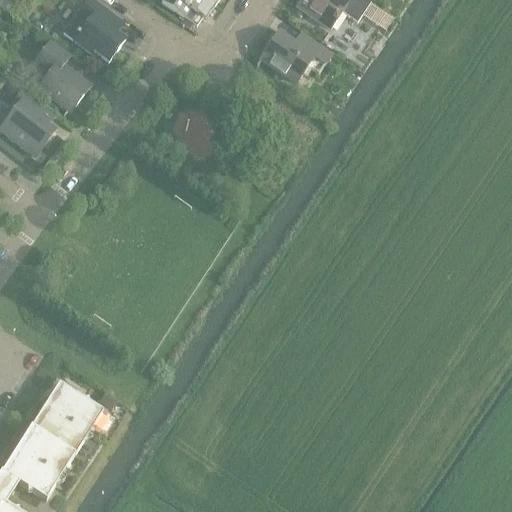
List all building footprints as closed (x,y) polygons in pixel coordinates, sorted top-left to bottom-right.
[(217,6),(207,0),(165,0),(161,6),(197,30),(202,21),(206,23),(217,6)] [(337,0),(303,0),(297,9),(331,32),(342,15),(357,26),(371,6),(362,0),(337,0)] [(124,27),(90,1),(78,17),(89,26),(80,38),(77,36),(75,39),(77,41),(74,45),(91,58),(93,54),(109,66),(125,44),(116,37),(124,27)] [(297,86),(308,70),(318,78),(332,57),(307,40),(300,50),(279,36),(261,62),(297,86)] [(90,90),(63,69),(70,60),(50,45),(35,65),(50,77),(39,91),(68,113),(71,110),(76,109),(90,90)] [(55,135),(47,129),(54,120),(22,96),(14,106),(19,109),(1,133),(36,160),(55,135)] [(103,414),(64,389),(6,479),(19,487),(46,505),(103,414)] [(19,487),(6,479),(1,476),(0,478),(0,504),(5,508),(19,487)]
